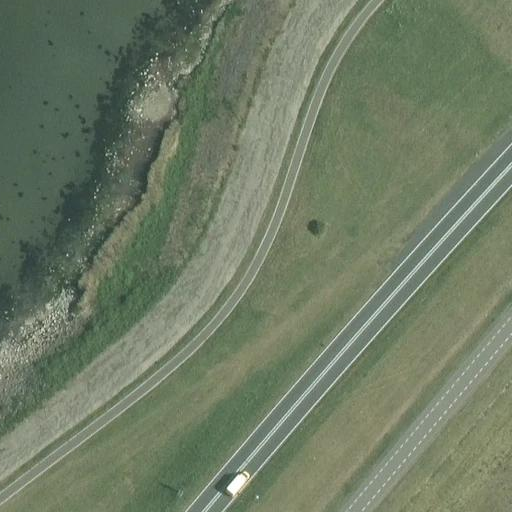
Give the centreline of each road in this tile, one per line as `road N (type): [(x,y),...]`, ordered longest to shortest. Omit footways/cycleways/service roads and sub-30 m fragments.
road 1 (trunk): [(209,511),(511,173)]
road 2 (tertiary): [(354,511),(511,326)]
